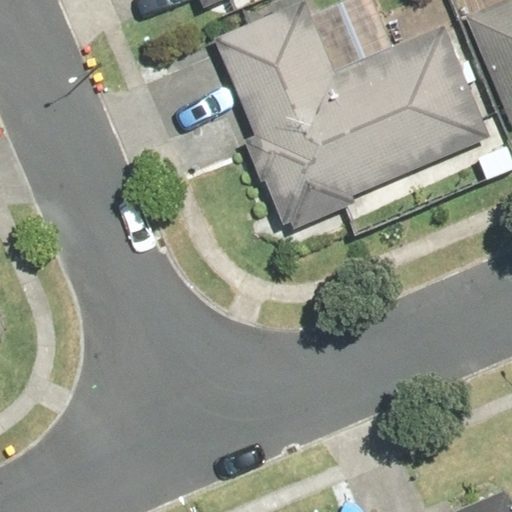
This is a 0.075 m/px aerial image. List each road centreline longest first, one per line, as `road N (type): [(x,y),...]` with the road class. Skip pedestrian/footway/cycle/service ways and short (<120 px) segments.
road 1 (residential): [(190,454),(7,0)]
road 2 (residential): [(190,454),(511,309)]
road 3 (residential): [(49,511),(190,454)]
